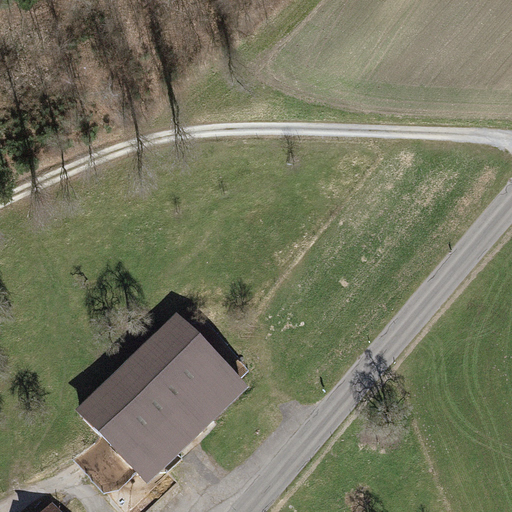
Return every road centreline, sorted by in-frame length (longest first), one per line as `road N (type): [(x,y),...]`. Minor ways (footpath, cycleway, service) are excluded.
road 1 (track): [(511,140),(202,131),(0,209)]
road 2 (tertiary): [(248,511),(511,202)]
